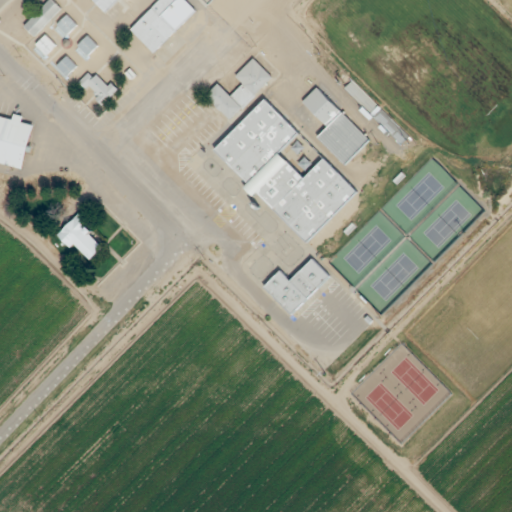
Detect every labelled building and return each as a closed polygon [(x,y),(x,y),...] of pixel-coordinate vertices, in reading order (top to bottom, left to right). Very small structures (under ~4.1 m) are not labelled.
[(84,0),(83,2),(100,19),(118,0),(84,0)] [(172,0),(162,0),(125,37),(148,60),(190,18),(172,0)] [(43,5),(18,32),(29,42),(54,15),(43,5)] [(274,82),(232,126),(206,101),(219,88),(232,100),(244,88),(236,81),(254,62),(274,82)] [(318,91),(302,107),(327,131),(318,141),(346,171),(371,143),(318,91)] [(264,102),(212,154),(306,250),(359,198),(264,102)] [(0,122),(0,169),(19,175),(30,130),(17,127),(18,122),(8,120),(7,124),(0,122)] [(107,238),(75,214),(61,233),(93,257),(107,238)] [(331,281),(293,320),(263,292),(280,274),(291,285),(313,263),(331,281)]
